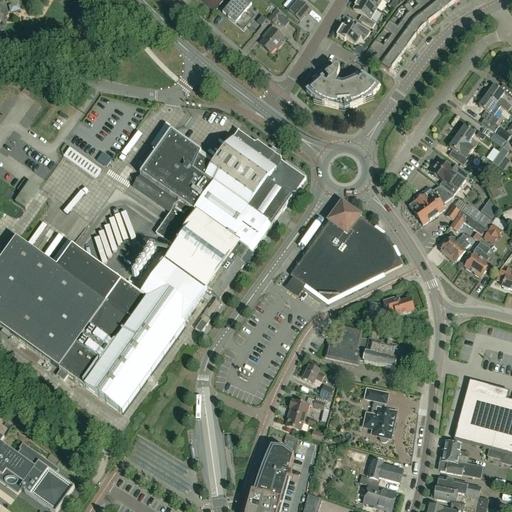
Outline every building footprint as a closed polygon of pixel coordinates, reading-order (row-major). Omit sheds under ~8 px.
[(224,0),(200,0),(215,12),(224,0)] [(251,7),(243,0),(234,0),(222,15),(236,26),(236,25),(244,31),(255,17),(248,11),(251,7)] [(377,11),(359,0),(355,8),(353,11),(365,18),(361,24),(372,30),(376,25),(370,21),(377,11)] [(359,0),(377,11),(383,1),(388,4),(390,0),(359,0)] [(435,19),(419,0),(412,0),(418,6),(413,10),(425,26),(428,24),(435,19)] [(419,0),(435,19),(444,12),(434,0),(419,0)] [(454,4),(450,0),(434,0),(444,12),(454,4)] [(287,12),(300,23),(310,12),(301,4),(301,5),(296,2),(287,12)] [(425,26),(413,10),(408,4),(404,8),(409,14),(406,16),(401,22),(417,34),(418,35),(426,27),(425,26)] [(277,22),(285,28),(290,23),(276,11),(268,21),(274,26),(277,22)] [(266,21),(262,18),(257,23),(262,27),(266,21)] [(417,34),(401,22),(398,28),(390,22),(387,26),(411,44),(416,38),(415,37),(417,34)] [(367,38),(370,33),(360,26),(356,32),(345,25),(343,28),(343,27),(336,37),(345,42),(346,40),(355,46),(359,39),(364,42),(366,38),(367,38)] [(411,44),(387,26),(384,30),(391,36),(387,41),(404,54),(411,44)] [(271,54),(276,49),(278,50),(286,41),(271,29),(265,36),(267,38),(260,45),(271,54)] [(244,38),(247,41),(254,35),(250,31),(244,38)] [(404,54),(387,41),(383,47),(376,41),(373,45),(397,63),(404,54)] [(397,63),(373,45),(369,50),(377,55),(373,61),(389,73),(392,70),(397,63)] [(380,89),(353,72),(352,73),(350,75),(348,76),(346,77),(344,78),(341,78),(338,78),(340,72),(336,70),(329,76),(325,71),(320,78),(322,80),(307,94),(311,99),(317,103),(316,105),(344,112),(372,102),(370,100),(375,95),(380,89)] [(494,88),(486,98),(500,108),(508,113),(511,109),(506,105),(506,104),(503,101),(501,101),(500,100),(504,95),(494,88)] [(500,108),(486,98),(479,108),(485,113),(481,119),(493,127),(497,121),(493,118),(500,108)] [(138,140),(153,117),(149,115),(134,137),(138,140)] [(464,128),(457,138),(474,151),(478,145),(471,140),(474,135),(464,128)] [(495,135),(505,142),(507,143),(511,137),(499,128),(495,135)] [(182,327),(206,293),(219,302),(244,267),(245,268),(253,257),(253,256),(264,240),(265,241),(272,230),(271,230),(290,205),(291,204),(293,201),(292,200),(306,181),(305,180),(305,176),(286,163),(283,164),(282,163),(282,161),(280,160),(259,145),(258,144),(255,145),(238,133),(215,166),(201,156),(202,155),(171,133),(132,188),(170,215),(178,204),(196,216),(178,242),(180,244),(166,263),(141,298),(72,248),(57,269),(16,240),(0,262),(0,328),(122,416),(185,329),(182,327)] [(486,138),(479,133),(476,137),(483,142),(486,138)] [(505,142),(495,135),(490,141),(500,149),(505,142)] [(474,151),(457,138),(449,149),(455,153),(450,159),(457,164),(463,168),(468,162),(467,161),(474,151)] [(101,171),(70,148),(63,158),(95,180),(101,171)] [(498,168),(508,153),(503,149),(492,164),(498,168)] [(449,185),(455,177),(451,173),(452,172),(440,163),(431,175),(432,176),(431,177),(435,180),(436,179),(443,183),(444,182),(449,185)] [(496,170),(492,175),(499,180),(503,175),(496,170)] [(498,193),(511,189),(508,179),(502,181),(503,186),(496,188),(498,193)] [(430,222),(439,216),(438,216),(445,211),(443,209),(445,207),(444,205),(454,198),(440,188),(432,193),(431,192),(425,197),(422,194),(413,201),(415,204),(409,208),(410,209),(423,227),(430,222)] [(453,224),(467,206),(459,201),(446,218),(453,224)] [(467,206),(453,224),(450,229),(457,234),(464,224),(482,238),(491,225),(492,223),(468,205),(467,207),(467,206)] [(313,245),(290,276),(318,297),(329,297),(339,298),(350,293),(402,267),(389,240),(360,219),(361,217),(352,211),(351,212),(344,207),(338,208),(327,223),(329,224),(313,245)] [(486,207),(481,214),(492,222),(497,215),(486,207)] [(44,235),(52,220),(46,218),(38,233),(44,235)] [(378,223),(376,227),(384,232),(387,228),(378,223)] [(55,235),(60,227),(55,224),(50,232),(55,235)] [(491,225),(482,238),(481,239),(493,248),(499,240),(497,238),(501,233),(491,225)] [(453,265),(455,264),(455,265),(466,253),(465,252),(470,246),(466,242),(467,240),(463,237),(459,241),(456,239),(453,241),(452,240),(441,252),(442,253),(441,254),(453,265)] [(474,278),(478,281),(479,279),(480,280),(490,266),(486,264),(489,259),(486,257),(490,251),(480,244),(473,255),(474,255),(464,269),(475,276),(474,278)] [(511,292),(511,270),(507,269),(506,274),(500,271),(496,282),(503,284),(501,288),(511,292)] [(387,317),(397,318),(414,313),(410,300),(401,303),(399,299),(383,304),(387,317)] [(222,306),(216,302),(195,330),(201,335),(222,306)] [(364,322),(384,325),(386,314),(366,311),(364,322)] [(359,361),(364,362),(364,365),(394,371),(396,362),(395,362),(396,358),(398,357),(400,352),(398,349),(398,348),(391,347),(392,345),(384,343),(384,345),(377,344),(380,334),(381,326),(373,324),(371,332),(369,342),(360,340),(362,333),(341,328),(338,345),(329,343),(325,360),(358,367),(359,361)] [(302,381),(318,389),(321,383),(324,377),(318,374),(319,372),(309,367),(302,381)] [(339,380),(330,375),(328,380),(337,384),(339,380)] [(319,397),(329,402),(332,395),(334,391),(324,387),(319,397)] [(457,429),(454,441),(489,451),(511,456),(511,402),(507,401),(509,394),(489,388),(487,396),(474,392),(464,430),(457,429)] [(363,402),(372,404),(369,417),(367,417),(365,424),(363,424),(372,426),(369,437),(378,439),(377,441),(378,443),(380,445),(382,445),(384,445),(385,443),(386,441),(388,442),(394,415),(381,412),(382,406),(384,406),(386,397),(365,392),(363,402)] [(312,409),(323,412),(326,402),(318,400),(317,402),(315,402),(312,409)] [(290,415),(305,419),(308,407),(294,402),(294,403),(292,402),(290,409),(292,410),(290,415)] [(305,419),(290,415),(286,428),(300,433),(305,419)] [(316,422),(309,420),(307,426),(314,428),(316,422)] [(323,435),(313,432),(311,441),(321,443),(323,435)] [(0,475),(3,477),(7,479),(6,480),(5,481),(5,482),(5,483),(6,484),(6,485),(7,486),(8,487),(9,487),(11,487),(12,488),(13,487),(14,487),(15,487),(16,486),(20,489),(50,511),(58,511),(74,490),(75,490),(56,476),(59,471),(43,460),(23,446),(20,450),(20,449),(19,450),(21,451),(18,455),(1,443),(4,439),(5,438),(0,435),(0,475)] [(483,469),(458,464),(459,458),(467,459),(468,454),(460,452),(461,447),(445,444),(440,473),(481,481),(483,469)] [(278,511),(287,481),(290,482),(292,475),(289,474),(294,457),(283,450),(271,449),(269,453),(265,461),(261,471),(256,484),(253,495),(252,494),(247,510),(246,511),(278,511)] [(488,458),(487,462),(493,464),(494,460),(501,461),(500,465),(511,467),(511,456),(489,451),(487,458),(488,458)] [(374,463),(369,480),(379,483),(380,480),(400,486),(403,473),(395,471),(396,469),(374,463)] [(367,488),(362,506),(366,507),(366,508),(373,510),(373,509),(384,511),(391,511),(396,496),(377,490),(379,483),(369,480),(367,488)] [(463,511),(462,511),(493,511),(487,511),(488,501),(479,499),(481,489),(467,487),(468,486),(438,480),(434,501),(452,504),(451,508),(463,511)] [(308,496),(303,511),(318,511),(322,501),(308,496)]
